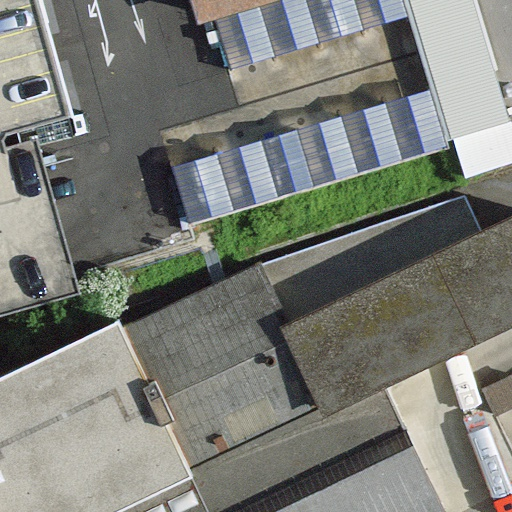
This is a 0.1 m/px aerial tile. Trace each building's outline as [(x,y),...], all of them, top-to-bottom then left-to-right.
[(0,0),(0,312),(80,292),(38,138),(4,148),(2,138),(5,129),(69,114),(37,0),(0,0)] [(207,0),(214,21),(286,0),(207,0)] [(406,0),(286,0),(214,21),(228,69),(412,18),(406,0)] [(433,89),(170,169),(187,225),(450,149),(433,89)] [(0,511),(451,511),(388,377),(511,319),(511,235),(495,244),(465,179),(6,392),(0,394),(0,511)]
